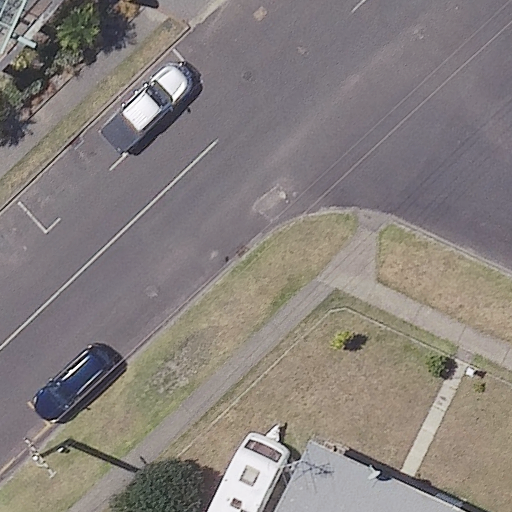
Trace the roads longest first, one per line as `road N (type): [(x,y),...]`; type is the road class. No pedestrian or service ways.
road 1 (unclassified): [(0,348),(301,57)]
road 2 (residential): [(301,57),(511,157)]
